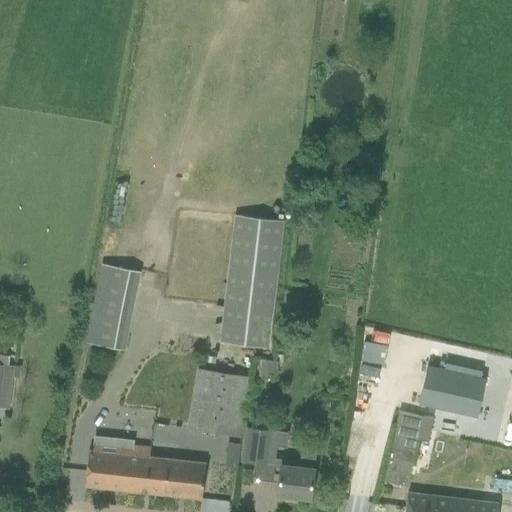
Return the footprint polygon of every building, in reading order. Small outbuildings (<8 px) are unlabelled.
[(234,215),(219,342),(268,348),(283,221),(234,215)] [(104,261),(89,342),(129,349),(144,269),(104,261)] [(258,376),(275,378),(277,362),(260,360),(258,376)] [(426,365),(418,404),(476,416),(485,377),(426,365)] [(238,435),(247,377),(195,370),(187,428),(238,435)] [(398,408),(382,478),(406,483),(417,435),(427,437),(432,414),(422,412),(422,413),(398,408)] [(246,427),(241,462),(267,465),(271,431),(246,427)] [(239,453),(240,444),(227,442),(226,452),(239,453)] [(88,450),(88,458),(85,485),(201,498),(205,462),(149,456),(150,447),(132,445),(131,454),(88,450)] [(280,464),(277,494),(310,498),(316,448),(301,447),(298,466),(280,464)] [(495,511),(497,503),(408,492),(405,511),(495,511)]
